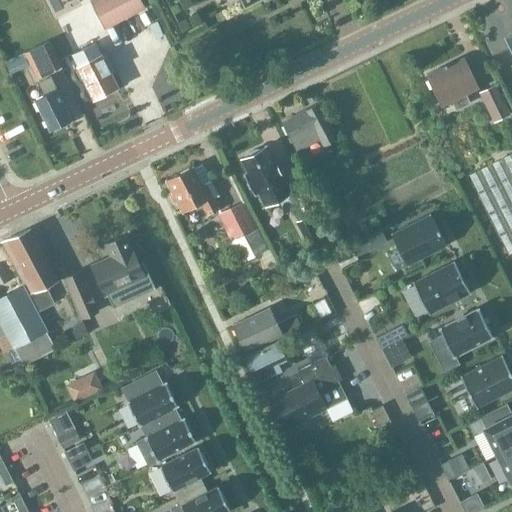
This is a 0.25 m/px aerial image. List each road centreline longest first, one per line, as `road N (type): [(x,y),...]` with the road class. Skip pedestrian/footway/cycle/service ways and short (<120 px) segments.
road 1 (tertiary): [(13,213),(460,0)]
road 2 (residential): [(453,511),(332,271)]
